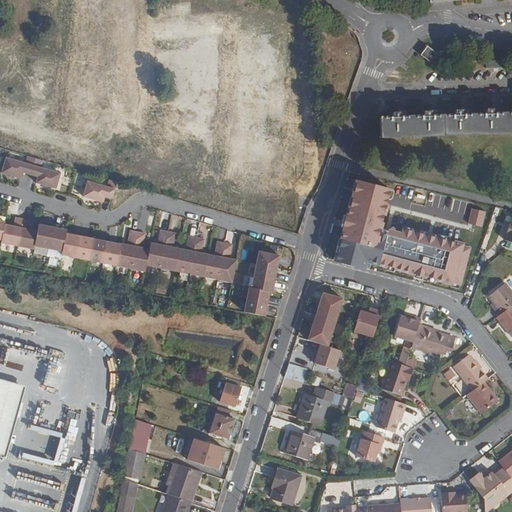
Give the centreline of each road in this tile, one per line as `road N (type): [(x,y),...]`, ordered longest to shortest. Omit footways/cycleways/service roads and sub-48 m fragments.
road 1 (residential): [(0,188),(98,218),(148,197),(311,245)]
road 2 (residential): [(228,511),(306,264)]
road 3 (residential): [(511,379),(466,316),(439,298),(306,264)]
road 4 (unknown): [(0,122),(91,146),(121,137),(139,114),(135,29)]
road 5 (residential): [(311,245),(317,209),(382,55)]
road 6 (unknown): [(286,0),(287,12),(135,29)]
